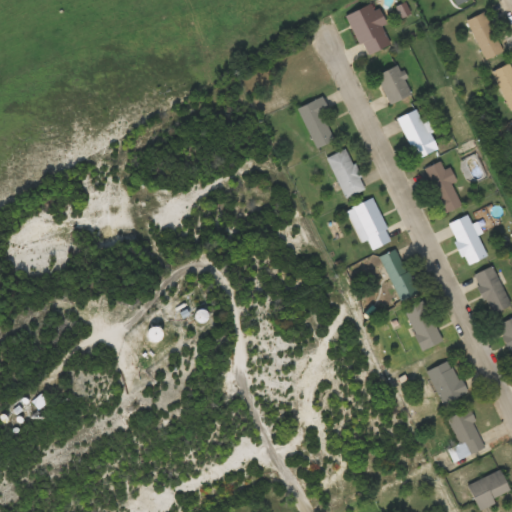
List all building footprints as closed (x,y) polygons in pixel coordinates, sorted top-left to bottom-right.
[(386,24),(379,8),(374,10),(372,3),(346,15),(365,56),(390,45),(381,26),(386,24)] [(503,51),(483,12),(466,21),(486,60),(503,51)] [(492,71),(509,111),(511,109),(511,68),(510,63),(492,71)] [(411,94),(397,65),(375,76),(390,105),(411,94)] [(336,140),(319,99),(298,108),(316,149),(336,140)] [(398,118),(416,159),(435,150),(417,109),(398,118)] [(346,198),(365,189),(346,149),(326,158),(346,198)] [(442,213),(462,206),(448,167),(444,169),(441,161),(425,167),(442,213)] [(353,206),(371,249),(391,241),(374,198),(353,206)] [(487,256),(467,215),(448,224),(468,265),(487,256)] [(380,256),(399,301),(417,293),(397,248),(380,256)] [(472,275),(491,315),(511,305),(492,266),(472,275)] [(422,350),(442,341),(422,300),(403,309),(422,350)] [(208,320),(205,309),(195,312),(197,323),(208,320)] [(511,318),(498,324),(511,355),(511,318)] [(150,328),(149,340),(159,340),(160,329),(150,328)] [(443,405),(466,393),(449,360),(426,372),(443,405)] [(464,443),(470,455),(486,447),(467,408),(446,418),(459,446),(464,443)] [(468,485),(478,509),(511,494),(500,470),(468,485)]
